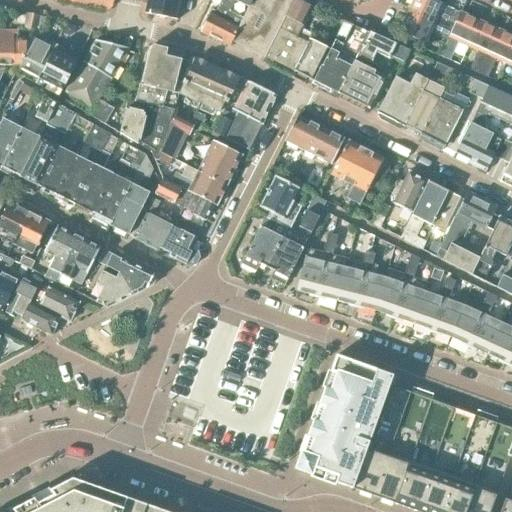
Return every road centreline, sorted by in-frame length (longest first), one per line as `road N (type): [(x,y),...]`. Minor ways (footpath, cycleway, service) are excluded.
road 1 (residential): [(196,288),(511,399)]
road 2 (residential): [(511,196),(299,92)]
road 3 (residential): [(299,92),(196,288)]
road 4 (residential): [(196,288),(0,188)]
road 5 (residential): [(121,26),(190,40),(299,92)]
road 6 (residential): [(0,321),(145,392)]
road 7 (residential): [(269,511),(122,459)]
road 8 (residential): [(0,463),(79,440),(122,459)]
road 9 (residential): [(0,0),(121,26)]
road 10 (residential): [(145,392),(171,311),(196,288)]
